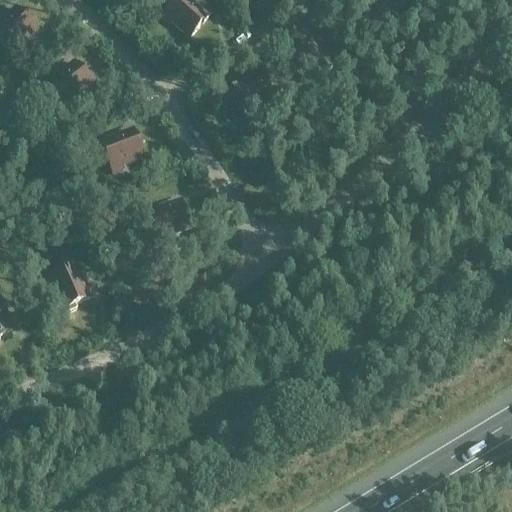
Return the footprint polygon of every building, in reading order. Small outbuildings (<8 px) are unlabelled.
[(172,24),(190,41),(209,20),(206,18),(206,15),(201,10),(198,11),(186,0),(180,0),(161,22),(168,28),(172,24)] [(379,5),(360,26),(379,43),(375,47),(383,53),(405,28),(390,15),(390,12),(385,7),(382,8),(379,5)] [(17,50),(35,33),(17,12),(14,14),(11,14),(6,19),(6,22),(0,27),(0,45),(14,60),(21,54),(17,50)] [(310,46),(291,67),(309,84),(305,88),(312,94),(335,69),(320,56),(320,53),(315,48),(312,48),(310,46)] [(73,104),(93,88),(75,66),(73,68),(70,68),(65,72),(64,75),(48,87),(69,114),(76,108),(73,104)] [(241,86),(222,107),(241,124),(237,128),(244,134),(267,109),(252,96),(251,93),(246,88),(244,88),(241,86)] [(121,169),(144,160),(134,134),(130,135),(128,134),(121,136),(120,139),(101,146),(114,177),(123,174),(121,169)] [(166,239),(190,232),(181,205),(178,206),(175,205),(169,207),(168,209),(148,215),(158,247),(167,244),(166,239)] [(54,290),(66,312),(91,299),(89,296),(90,293),(87,287),(84,286),(75,268),(45,283),(49,292),(54,290)] [(0,339),(13,334),(12,331),(13,328),(10,322),(8,321),(0,302),(0,339)]
